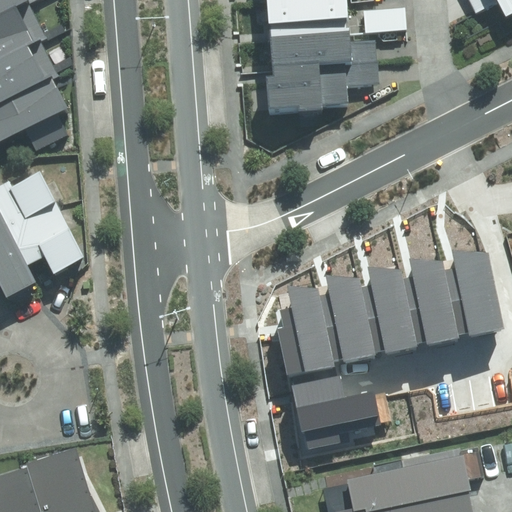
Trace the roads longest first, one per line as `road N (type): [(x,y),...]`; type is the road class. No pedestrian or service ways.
road 1 (residential): [(456,130),(280,218),(194,235)]
road 2 (tertiary): [(194,235),(233,511)]
road 3 (tertiary): [(181,511),(141,241)]
road 4 (tertiary): [(141,241),(123,0)]
road 5 (tertiary): [(177,0),(194,235)]
road 6 (residential): [(0,337),(31,341),(55,378),(39,417),(0,426)]
road 7 (residential): [(456,130),(429,75),(425,0)]
